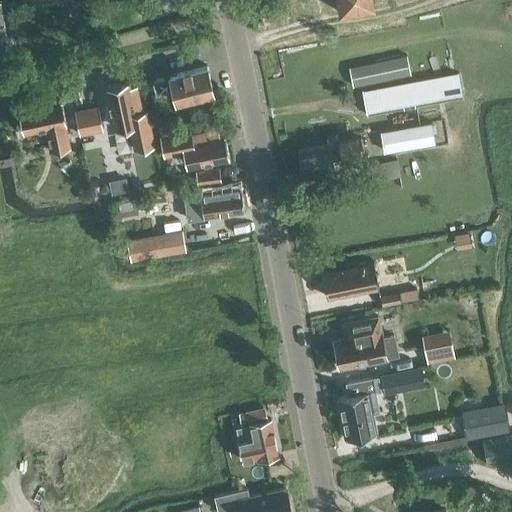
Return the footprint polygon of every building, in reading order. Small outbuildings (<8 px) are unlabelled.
[(336,0),(340,14),(376,7),(374,0),(336,0)] [(0,48),(9,47),(0,1),(0,48)] [(408,56),(350,67),(353,85),(411,75),(408,56)] [(169,75),(153,79),(156,91),(172,87),(175,101),(214,92),(207,65),(169,74),(169,75)] [(362,91),(367,114),(464,96),(459,72),(362,91)] [(105,85),(114,128),(130,125),(135,149),(154,145),(147,109),(142,110),(137,84),(132,85),(129,80),(105,85)] [(65,123),(66,122),(61,99),(56,100),(55,93),(17,101),(23,131),(45,127),(50,150),(70,146),(65,123)] [(98,106),(87,108),(91,131),(103,129),(98,106)] [(91,131),(87,108),(75,110),(80,134),(91,131)] [(435,141),(432,122),(381,131),(384,150),(435,141)] [(220,134),(218,127),(192,133),(191,129),(160,135),(164,155),(183,151),(186,166),(230,157),(225,133),(220,134)] [(298,150),(303,173),(334,168),(332,154),(340,152),(341,158),(364,153),(361,138),(339,142),(337,133),(327,135),(329,144),(298,150)] [(196,170),(197,183),(221,179),(219,167),(196,170)] [(111,180),(113,190),(129,188),(128,178),(111,180)] [(200,190),(204,216),(244,211),(241,185),(200,190)] [(188,189),(170,192),(152,194),(153,205),(189,200),(188,189)] [(127,239),(131,259),(186,248),(183,228),(127,239)] [(374,260),(323,270),(328,297),(379,287),(374,260)] [(399,291),(380,295),(382,304),(401,301),(399,291)] [(334,339),(339,367),(387,357),(386,356),(398,354),(394,334),(382,337),(378,316),(343,323),(346,337),(334,339)] [(452,340),(424,346),(427,361),(455,356),(452,340)] [(421,367),(382,374),(384,386),(400,382),(401,388),(424,384),(421,367)] [(349,394),(337,396),(345,438),(353,436),(354,440),(370,437),(369,433),(377,432),(373,412),(379,410),(375,390),(380,389),(378,375),(346,382),(349,394)] [(482,413),(462,417),(466,435),(510,427),(505,404),(481,409),(482,413)] [(242,424),(236,426),(243,460),(257,457),(257,458),(279,453),(271,418),(266,419),(263,407),(239,412),(242,424)] [(511,433),(483,439),(488,463),(511,458),(511,433)] [(218,511),(242,506),(243,511),(291,511),(286,487),(249,495),(248,487),(214,494),(218,511)]
